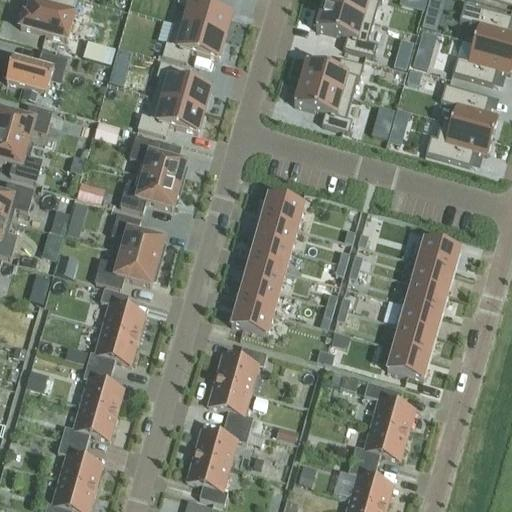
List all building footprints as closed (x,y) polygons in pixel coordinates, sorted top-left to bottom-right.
[(24,18),(20,32),(67,45),(75,19),(71,18),(74,6),(54,0),(41,0),(39,9),(31,6),(27,19),(24,18)] [(175,27),(175,28),(225,42),(231,20),(202,12),(205,1),(203,0),(180,0),(178,7),(190,10),(184,29),(175,27)] [(325,0),(322,12),(373,27),(379,7),(381,7),(383,0),(325,0)] [(430,0),(428,11),(441,15),(445,0),(430,0)] [(511,0),(484,0),(511,8),(511,0)] [(511,20),(464,7),(459,24),(469,27),(464,44),(511,57),(511,36),(508,36),(511,22),(511,20)] [(317,15),(313,29),(317,30),(315,34),(346,43),(343,54),(370,62),(374,49),(368,47),(373,27),(322,12),(321,16),(317,15)] [(167,47),(163,60),(186,67),(189,56),(218,64),(225,42),(175,28),(169,48),(167,47)] [(457,61),(452,78),(493,90),(497,75),(502,76),(511,79),(511,74),(511,57),(464,44),(464,46),(473,48),(469,65),(457,61)] [(431,60),(417,56),(413,69),(427,73),(431,60)] [(3,81),(7,82),(6,87),(47,98),(51,86),(60,88),(67,64),(42,57),(38,69),(13,63),(11,67),(8,66),(3,81)] [(393,72),(406,76),(409,64),(397,60),(393,72)] [(306,66),(300,88),(352,103),(357,82),(360,83),(363,70),(340,63),(337,75),(306,66)] [(160,81),(154,102),(204,116),(209,95),(181,87),(184,74),(161,68),(158,81),(160,81)] [(421,79),(410,76),(407,87),(418,90),(421,79)] [(300,88),(294,110),(325,118),(321,130),(348,138),(352,125),(346,123),(352,103),(300,88)] [(445,89),(440,106),(456,110),(451,127),(442,124),(442,125),(493,140),(499,120),(490,118),(485,116),(489,102),(445,89)] [(34,107),(37,96),(24,92),(20,103),(34,107)] [(142,120),(138,133),(165,141),(169,129),(197,137),(204,116),(154,102),(148,122),(142,120)] [(26,122),(0,114),(0,139),(33,149),(34,148),(29,147),(32,135),(46,139),(52,117),(29,110),(26,122)] [(430,141),(426,158),(470,171),(474,156),(479,157),(487,160),(493,140),(442,125),(437,143),(430,141)] [(98,126),(94,142),(105,145),(109,129),(98,126)] [(404,133),(393,130),(388,145),(400,149),(404,133)] [(30,161),(33,149),(0,139),(0,164),(12,168),(9,179),(36,187),(42,165),(30,161)] [(162,148),(136,141),(129,163),(142,167),(138,179),(182,191),(187,173),(185,172),(186,167),(159,160),(162,148)] [(385,166),(423,174),(426,163),(388,155),(385,166)] [(177,209),(182,191),(138,179),(135,191),(126,189),(120,211),(143,217),(146,206),(173,213),(174,209),(177,209)] [(89,205),(93,190),(81,186),(76,201),(89,205)] [(0,222),(11,226),(15,213),(28,217),(34,195),(7,187),(4,199),(0,197),(0,222)] [(268,200),(261,223),(298,233),(304,211),(268,200)] [(50,237),(63,240),(69,219),(56,216),(50,237)] [(141,225),(117,219),(111,241),(120,243),(117,256),(160,268),(166,249),(163,249),(164,244),(138,237),(141,225)] [(8,238),(11,226),(0,222),(0,259),(11,263),(17,241),(8,238)] [(292,254),(298,233),(261,223),(255,244),(292,254)] [(83,228),(70,224),(66,239),(79,243),(83,228)] [(344,246),(352,248),(355,237),(347,234),(344,246)] [(361,238),(358,250),(365,252),(369,240),(361,238)] [(286,275),(292,254),(255,244),(249,265),(286,275)] [(454,277),(460,255),(424,245),(417,267),(454,277)] [(155,287),(160,268),(117,256),(113,268),(100,265),(94,287),(121,295),(124,283),(151,291),(153,286),(155,287)] [(349,258),(341,256),(338,267),(346,269),(349,258)] [(64,280),(69,262),(60,260),(55,277),(64,280)] [(355,260),(352,271),(359,273),(362,262),(355,260)] [(286,275),(249,265),(243,286),(280,297),(286,275)] [(343,281),(346,269),(338,267),(335,278),(343,281)] [(454,277),(417,267),(411,288),(448,298),(454,277)] [(356,284),(359,273),(352,271),(348,282),(356,284)] [(280,297),(243,286),(237,307),(274,318),(280,297)] [(442,319),(448,298),(411,288),(405,309),(442,319)] [(138,348),(146,319),(125,313),(129,301),(104,294),(101,307),(109,309),(103,331),(121,336),(119,343),(138,348)] [(329,298),(326,310),(334,312),(337,300),(329,298)] [(340,313),(347,316),(350,304),(343,302),(340,313)] [(274,318),(237,307),(231,330),(268,340),(274,318)] [(405,309),(399,330),(436,341),(442,319),(405,309)] [(334,312),(326,310),(323,321),(331,323),(334,312)] [(340,313),(336,325),(344,327),(347,316),(340,313)] [(399,330),(393,351),(430,362),(436,341),(399,330)] [(138,348),(119,343),(121,336),(103,331),(95,359),(91,358),(87,371),(112,378),(115,365),(131,370),(138,348)] [(23,363),(26,353),(15,351),(13,360),(23,363)] [(87,369),(90,358),(68,351),(65,363),(87,369)] [(424,384),(430,362),(393,351),(387,374),(424,384)] [(222,360),(216,382),(234,387),(233,394),(251,399),(251,397),(259,371),(263,372),(266,361),(267,359),(242,352),(239,365),(222,360)] [(324,368),(327,357),(319,354),(316,366),(324,368)] [(327,357),(324,368),(331,370),(335,359),(327,357)] [(112,378),(87,371),(83,383),(88,385),(80,413),(98,418),(100,411),(118,417),(124,395),(108,390),(112,378)] [(47,381),(31,377),(26,393),(42,398),(47,381)] [(332,379),(329,389),(355,396),(358,386),(332,379)] [(216,382),(208,411),(228,417),(225,429),(249,436),(253,423),(245,421),(251,399),(233,394),(234,387),(216,382)] [(367,388),(364,401),(374,404),(378,405),(370,433),(388,438),(390,432),(409,437),(415,415),(399,410),(402,398),(378,391),(367,388)] [(61,445),(86,452),(90,440),(110,445),(118,417),(100,411),(98,418),(80,413),(73,434),(65,432),(61,445)] [(262,426),(253,423),(250,436),(259,439),(262,426)] [(201,436),(193,464),(211,469),(213,463),(231,468),(237,446),(246,449),(246,447),(249,438),(249,436),(225,429),(221,441),(201,436)] [(280,432),(277,443),(295,448),(298,437),(280,432)] [(356,452),(352,465),(377,472),(380,460),(400,466),(409,437),(390,432),(388,438),(370,433),(364,455),(356,452)] [(249,438),(246,447),(261,451),(263,442),(249,438)] [(86,452),(61,445),(58,458),(66,460),(60,482),(78,487),(77,494),(95,499),(103,470),(83,464),(86,452)] [(263,464),(256,462),(253,472),(260,475),(263,464)] [(188,481),(187,486),(203,491),(199,504),(224,511),(228,497),(223,496),(230,472),(230,471),(231,468),(213,463),(211,469),(193,464),(188,481)] [(352,465),(348,478),(357,480),(357,481),(351,502),(369,507),(367,511),(387,511),(393,490),(373,484),(374,481),(377,472),(352,465)] [(303,471),(298,488),(311,491),(316,474),(303,471)] [(46,511),(91,511),(95,499),(77,494),(78,487),(60,482),(52,510),(48,508),(46,511)] [(367,511),(369,507),(351,502),(350,505),(347,511),(367,511)]
